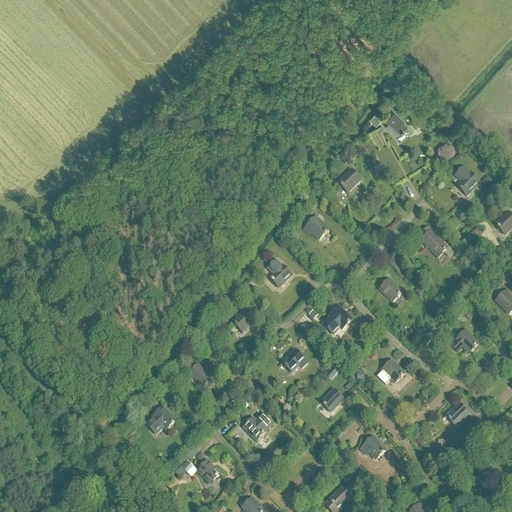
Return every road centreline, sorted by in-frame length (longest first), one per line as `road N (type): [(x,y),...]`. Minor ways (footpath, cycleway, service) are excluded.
road 1 (unclassified): [(448,389),(348,287),(419,207)]
road 2 (unclassified): [(448,389),(409,430),(370,411),(286,499)]
road 3 (unclassified): [(286,499),(272,494),(166,385)]
